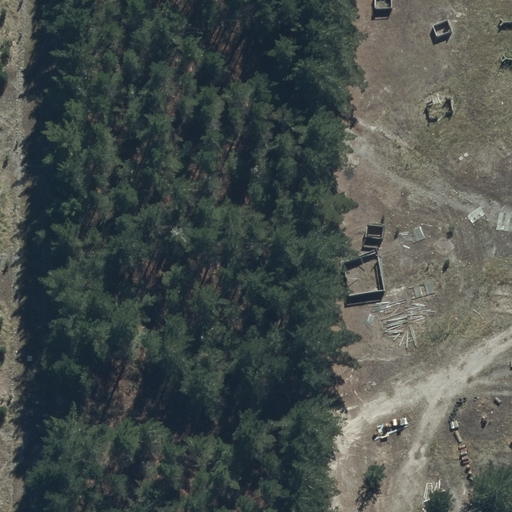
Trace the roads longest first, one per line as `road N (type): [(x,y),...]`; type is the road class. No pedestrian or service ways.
road 1 (track): [(0,415),(210,431),(364,409),(511,364)]
road 2 (track): [(511,221),(406,172),(134,0)]
road 3 (track): [(446,191),(459,226),(465,293),(460,321),(413,396)]
